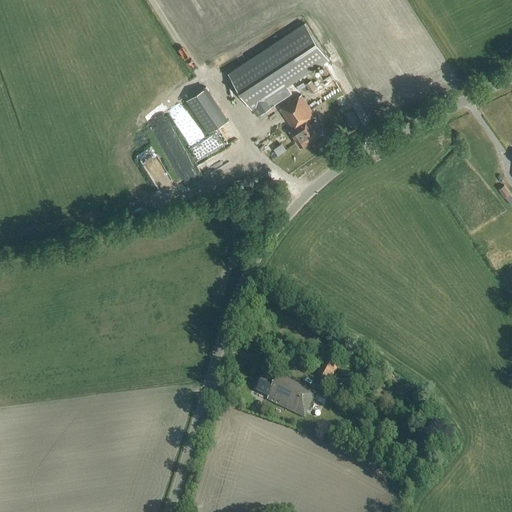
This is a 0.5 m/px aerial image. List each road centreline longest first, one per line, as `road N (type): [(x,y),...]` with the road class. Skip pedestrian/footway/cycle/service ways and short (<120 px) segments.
road 1 (tertiary): [(166,511),(234,298),(289,213),(343,163),(511,77)]
road 2 (track): [(249,270),(434,393),(461,442),(440,486)]
